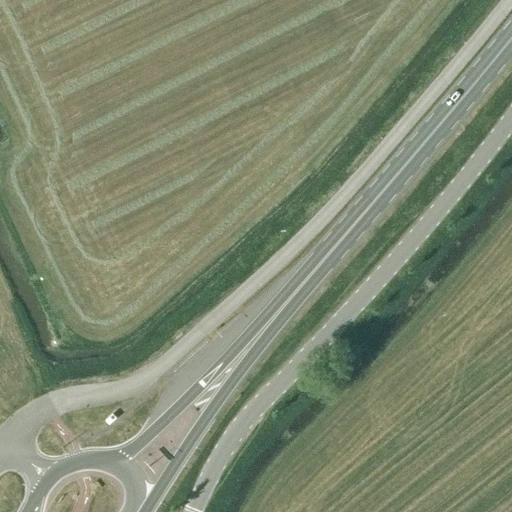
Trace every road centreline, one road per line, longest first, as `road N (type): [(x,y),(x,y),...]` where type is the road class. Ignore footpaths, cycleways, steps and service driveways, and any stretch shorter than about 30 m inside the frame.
road 1 (unclassified): [(2,444),(53,405),(112,392),(156,371),(311,230),(510,0)]
road 2 (unclassified): [(191,511),(238,428),(429,222),(511,118)]
road 3 (primary): [(279,311),(511,37)]
road 4 (primary): [(143,511),(279,311)]
road 5 (primary): [(279,311),(112,464)]
